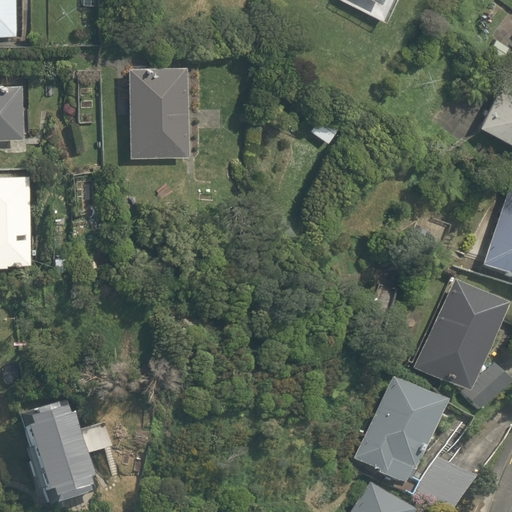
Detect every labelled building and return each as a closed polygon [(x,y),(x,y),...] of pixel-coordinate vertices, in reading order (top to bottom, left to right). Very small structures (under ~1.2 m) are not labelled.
[(16,0),(0,0),(0,38),(17,38),(16,0)] [(502,45),(491,38),(484,48),(495,55),(502,45)] [(181,65),(121,67),(124,156),(183,155),(181,65)] [(472,124),(511,146),(511,79),(502,74),(472,124)] [(21,84),(0,83),(0,131),(20,132),(21,84)] [(100,85),(74,87),(77,124),(103,122),(100,85)] [(324,142),(337,123),(321,111),(307,130),(324,142)] [(32,176),(0,175),(0,271),(10,272),(11,264),(30,264),(32,176)] [(478,265),(511,276),(511,187),(507,185),(478,265)] [(70,253),(52,256),(55,280),(74,277),(70,253)] [(459,393),(501,303),(450,280),(409,369),(459,393)] [(506,381),(490,364),(460,391),(475,410),(506,381)] [(400,469),(403,470),(437,400),(387,377),(349,460),(372,470),(371,473),(393,484),(400,469)] [(68,411),(64,399),(49,404),(48,401),(12,413),(15,424),(14,424),(15,427),(10,428),(28,492),(39,489),(40,495),(56,491),(57,494),(78,489),(77,486),(81,484),(78,477),(84,475),(65,412),(68,411)] [(441,511),(465,476),(435,458),(410,499),(432,511),(441,511)] [(404,511),(406,509),(366,483),(345,511),(404,511)]
